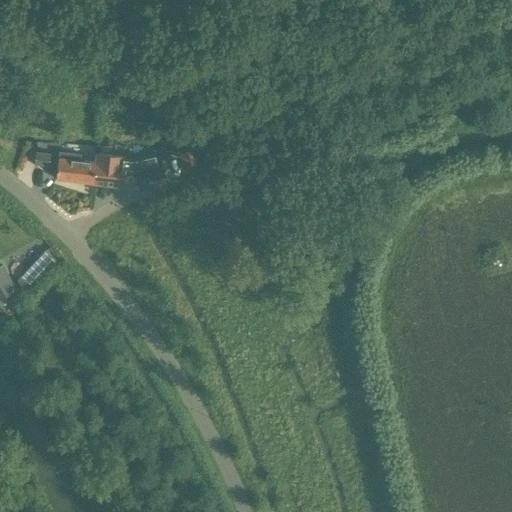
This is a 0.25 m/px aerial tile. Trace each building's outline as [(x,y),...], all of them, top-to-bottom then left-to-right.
[(191,148),(180,152),(186,167),(197,163),(191,148)] [(94,183),(96,162),(80,160),(81,154),(59,152),(56,179),(94,183)] [(35,153),(34,165),(50,167),(51,154),(35,153)] [(96,154),(96,162),(94,183),(124,186),(125,182),(126,168),(126,165),(123,164),(124,156),(96,154)] [(160,159),(126,168),(125,182),(135,179),(136,183),(165,175),(160,159)] [(45,250),(20,280),(30,288),(55,258),(45,250)] [(0,297),(18,288),(5,263),(0,265),(0,297)]
